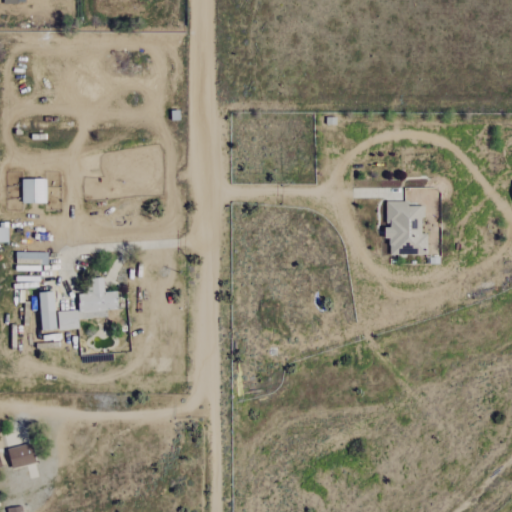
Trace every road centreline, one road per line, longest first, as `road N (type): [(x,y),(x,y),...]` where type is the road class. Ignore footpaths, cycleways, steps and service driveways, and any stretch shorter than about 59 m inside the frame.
road 1 (track): [(206,0),(216,511)]
road 2 (track): [(214,380),(173,411),(37,420)]
